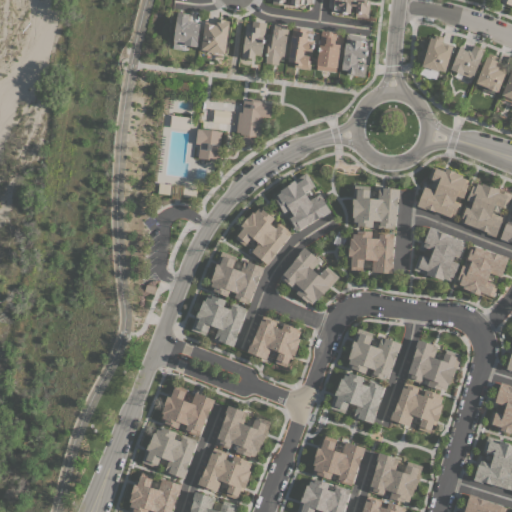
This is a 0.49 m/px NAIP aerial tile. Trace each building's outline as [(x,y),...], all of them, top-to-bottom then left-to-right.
[(370,0),(368,17),(355,16),(356,6),(350,5),(350,13),(338,12),(339,9),(329,8),(330,3),(329,3),(329,0),(370,0)] [(177,12),(189,13),(188,21),(200,23),(197,46),(185,45),(185,50),(172,48),(177,12)] [(207,51),(207,50),(201,49),(205,21),(216,23),(217,18),(225,19),(225,20),(229,21),(224,53),(207,51)] [(246,31),(250,31),(252,20),(266,22),(261,56),(256,56),(255,59),(251,59),(251,58),(242,56),(246,31)] [(265,62),(268,40),(271,41),(274,23),(288,25),(286,35),(287,35),(283,60),(278,59),(278,64),(265,62)] [(294,67),(295,62),(288,61),(293,26),(307,28),(307,29),(313,30),(311,39),(314,39),(312,51),(304,50),(303,54),(309,55),(308,60),(311,60),(309,69),(294,67)] [(337,67),(336,67),(335,71),(316,69),(321,30),(336,32),(335,43),(340,44),(337,67)] [(346,74),(347,69),(341,68),(346,33),(360,35),(360,37),(366,38),(364,47),(367,47),(365,58),(357,57),(356,62),(366,64),(364,76),(346,74)] [(445,71),(438,69),(438,71),(422,66),(430,37),(434,38),(435,35),(442,37),(441,40),(442,40),(441,43),(444,44),(452,46),(445,71)] [(459,47),(467,51),(467,50),(471,51),(474,44),(484,49),(472,78),(450,69),(459,47)] [(498,57),(496,61),(507,66),(497,91),(496,91),(487,88),(487,87),(476,83),(488,53),(498,57)] [(511,98),(501,94),(511,67),(511,98)] [(238,111),(242,112),(243,100),(251,100),(251,99),(264,100),(264,102),(272,103),(270,117),(262,116),(260,135),(258,135),(258,136),(254,136),(253,144),(242,143),(243,134),(239,134),(240,132),(236,132),(238,111)] [(199,143),(195,143),(197,128),(201,129),(201,128),(221,130),(220,146),(221,146),(219,160),(198,158),(199,143)] [(424,186),(435,190),(439,182),(428,177),(432,166),(441,169),(442,167),(455,171),(455,172),(462,175),(461,177),(466,179),(465,182),(468,184),(463,198),(457,196),(456,201),(460,202),(454,218),(426,208),(426,209),(417,206),(424,186)] [(314,186),(305,191),(310,200),(319,194),(330,211),(322,216),(321,215),(300,228),(295,231),(287,217),(292,213),(290,209),(284,212),(276,199),(278,198),(275,195),(281,192),(280,190),(291,183),(290,182),(306,172),(314,186)] [(495,237),(486,233),(487,231),(458,220),(464,204),(471,207),(473,202),(466,200),(472,185),(474,186),(475,182),(481,185),(482,183),(492,187),(493,186),(511,194),(506,208),(496,204),(492,213),(502,216),(500,220),(501,221),(495,237)] [(369,186),(369,190),(369,197),(378,198),(379,187),(399,189),(399,198),(397,198),(395,223),(394,223),(394,228),(377,227),(378,221),(373,220),(372,227),(357,226),(357,224),(353,224),(354,217),(352,217),(354,185),(369,186)] [(251,251),(258,242),(251,237),(244,246),(235,238),(241,230),(239,228),(252,211),(254,213),(258,207),(261,210),(262,209),(274,218),(270,223),(274,226),(278,221),(291,232),(278,249),(273,256),(274,257),(268,264),(251,251)] [(511,207),(511,241),(509,240),(508,242),(500,238),(507,219),(511,220),(511,210),(511,207)] [(452,277),(451,276),(449,280),(443,278),(442,279),(435,276),(435,278),(413,269),(419,255),(429,259),(432,250),(422,246),(430,226),(438,230),(438,231),(466,243),(460,258),(454,256),(452,261),(458,263),(452,277)] [(371,271),(372,260),(364,259),(363,267),(362,267),(362,270),(350,269),(351,260),(348,259),(349,245),(350,237),(352,238),(353,231),(357,231),(357,230),(372,231),(371,237),(377,238),(377,231),(393,233),(393,238),(391,263),(393,263),(392,273),(371,271)] [(500,276),(490,272),(486,281),(497,285),(492,296),(484,293),(483,295),(462,287),(463,286),(456,283),(461,270),(460,269),(462,264),(468,267),(470,262),(464,259),(470,244),(490,252),(490,251),(499,255),(499,254),(508,257),(500,276)] [(338,276),(323,294),(322,293),(317,300),(316,299),(311,304),(308,301),(307,302),(296,292),(300,287),(296,284),(291,289),(279,278),(293,261),(300,253),(299,252),(304,246),(320,260),(312,269),(319,275),(326,266),(338,276)] [(235,256),(231,267),(240,270),(244,260),(264,267),(260,276),(259,276),(250,299),(249,299),(247,303),(232,298),(234,292),(229,290),(227,295),(213,290),(214,287),(210,285),(212,281),(211,281),(213,273),(221,251),(235,256)] [(191,329),(199,307),(200,307),(203,300),(205,300),(206,296),(210,298),(212,294),(225,300),(223,306),(228,307),(230,301),(246,307),(244,313),(235,336),(236,337),(233,346),(214,338),(218,328),(209,324),(205,335),(191,329)] [(247,351),(250,342),(251,343),(255,334),(255,335),(263,315),(278,320),(276,327),(281,329),(283,323),(297,328),(297,329),(300,331),(298,337),(300,338),(297,345),(298,346),(294,355),(292,359),(289,357),(286,366),(275,362),(279,351),(270,348),(266,359),(247,351)] [(372,333),(369,344),(377,347),(381,337),(384,338),(385,337),(401,343),(398,352),(396,351),(388,375),(387,375),(385,380),(370,375),(372,369),(367,367),(365,373),(351,368),(351,366),(347,365),(350,359),(348,358),(351,351),(350,350),(358,328),(372,333)] [(460,354),(449,384),(447,383),(445,390),(441,388),(441,389),(435,388),(427,385),(429,379),(423,377),(421,383),(406,377),(416,348),(414,348),(418,339),(437,346),(433,357),(442,360),(446,349),(460,354)] [(329,407),(337,385),(338,385),(341,378),(342,378),(345,372),(349,373),(349,372),(359,376),(359,375),(363,377),(361,382),(366,384),(368,379),(384,384),(382,389),(383,389),(374,413),(376,414),(373,423),(353,416),(357,405),(348,402),(344,412),(329,407)] [(389,419),(392,409),(394,410),(404,381),(419,387),(417,393),(423,395),(425,389),(430,390),(430,391),(439,394),(439,395),(443,396),(440,403),(442,404),(439,411),(440,412),(437,421),(436,421),(435,424),(432,423),(429,432),(417,428),(421,418),(413,415),(409,426),(389,419)] [(500,382),(508,384),(507,386),(511,387),(511,432),(510,432),(509,433),(500,430),(500,429),(496,428),(497,425),(488,422),(491,411),(502,414),(505,405),(494,402),(500,382)] [(214,399),(211,408),(210,408),(207,416),(206,416),(198,436),(183,430),(185,425),(180,422),(177,428),(164,422),(164,421),(161,420),(163,413),(161,412),(164,405),(163,405),(169,392),(172,393),(175,384),(187,388),(182,399),(191,402),(195,392),(214,399)] [(270,421),(267,430),(262,444),(261,444),(258,451),(257,450),(254,456),(250,455),(250,457),(235,451),(238,445),(233,443),(231,449),(215,443),(226,414),(224,414),(228,405),(247,413),(243,423),(252,427),(256,416),(270,421)] [(141,461),(150,439),(151,439),(154,432),(155,433),(157,428),(161,429),(162,426),(171,430),(172,430),(176,431),(174,438),(178,440),(181,433),(196,439),(194,445),(195,445),(186,468),(187,469),(184,478),(168,472),(168,471),(165,470),(168,460),(160,457),(156,467),(141,461)] [(365,447),(362,456),(361,456),(358,464),(351,485),(335,480),(337,474),(332,473),(330,478),(316,474),(317,471),(313,469),(314,465),(312,464),(315,457),(314,457),(318,443),(322,444),(324,435),(336,438),(332,450),(341,452),(345,441),(365,447)] [(487,435),(509,443),(511,444),(511,469),(511,472),(511,490),(483,480),(482,482),(473,480),(479,459),(491,463),(494,454),(482,451),(487,435)] [(197,484),(201,475),(202,475),(214,447),(229,453),(226,459),(231,461),(234,455),(238,456),(238,458),(251,463),(248,470),(250,470),(247,477),(248,478),(245,487),(244,487),(242,491),(240,490),(236,499),(225,494),(229,484),(221,481),(216,491),(197,484)] [(395,457),(394,458),(398,459),(395,468),(404,471),(407,461),(422,465),(415,489),(414,488),(412,496),(410,495),(408,501),(404,500),(404,502),(389,498),(391,491),(386,489),(384,495),(368,491),(378,459),(376,458),(378,452),(395,457)] [(181,484),(178,494),(176,493),(170,511),(153,511),(154,511),(148,509),(147,511),(135,511),(132,511),(133,509),(129,508),(131,501),(129,501),(131,494),(131,493),(134,483),(134,484),(136,480),(139,481),(141,472),(153,475),(149,486),(158,489),(161,478),(181,484)] [(296,511),(303,492),(304,492),(306,484),(308,485),(310,479),(314,480),(314,478),(329,483),(327,488),(332,490),(334,484),(350,489),(342,511),(322,511),(323,511),(314,508),(312,511),(296,511)] [(238,505),(235,511),(189,511),(194,498),(192,498),(194,491),(210,496),(210,497),(214,498),(211,508),(220,511),(223,500),(238,505)] [(463,511),(469,494),(478,496),(478,497),(487,500),(486,501),(507,507),(505,511),(463,511)] [(383,500),(381,506),(386,508),(388,501),(398,504),(398,505),(402,506),(402,507),(406,508),(404,511),(361,511),(367,495),(383,500)]
